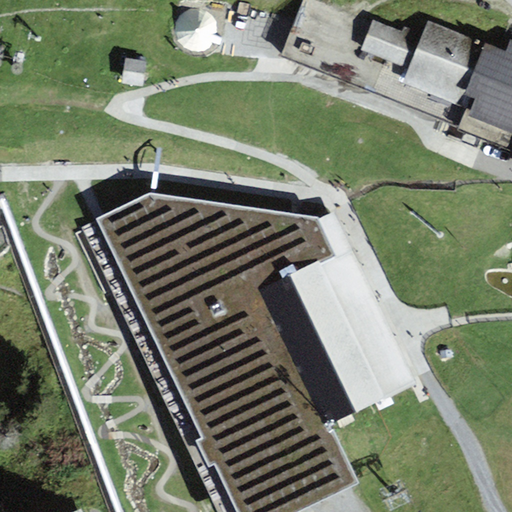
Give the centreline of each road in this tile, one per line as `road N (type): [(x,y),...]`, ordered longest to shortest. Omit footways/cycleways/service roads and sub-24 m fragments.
road 1 (track): [(404,318),(349,198),(266,156)]
road 2 (track): [(319,177),(173,122),(111,110)]
road 3 (track): [(404,318),(481,452),(502,511)]
